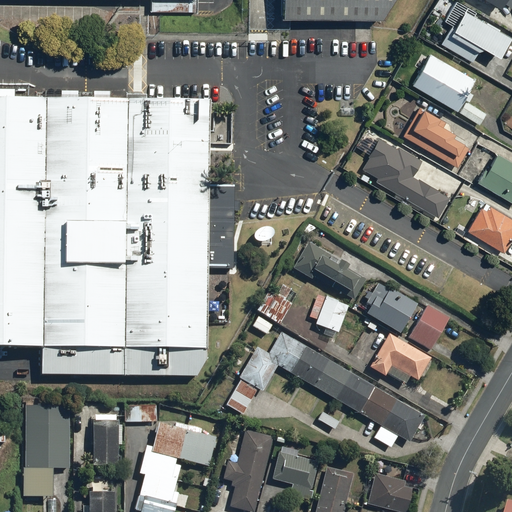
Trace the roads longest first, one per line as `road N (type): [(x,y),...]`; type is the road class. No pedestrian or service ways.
road 1 (residential): [(443,511),(459,461),(511,371)]
road 2 (unknown): [(290,172),(254,171),(243,160),(239,75)]
